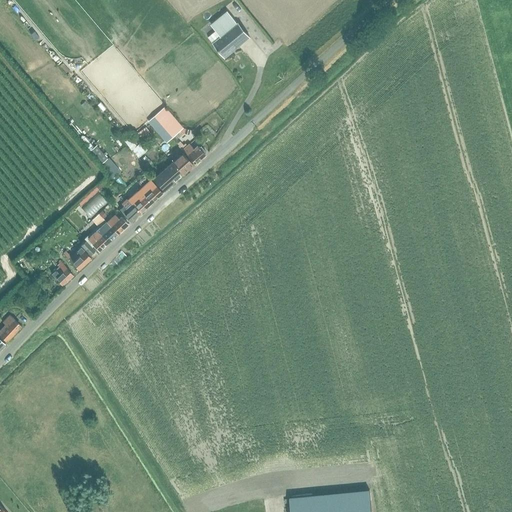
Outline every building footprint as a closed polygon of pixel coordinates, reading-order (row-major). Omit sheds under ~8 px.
[(208,37),(213,43),(225,58),(250,37),(238,23),(227,11),(211,24),(216,30),(208,37)] [(165,138),(182,122),(162,102),(145,118),(165,138)] [(136,127),(138,132),(147,127),(145,122),(136,127)] [(127,133),(122,137),(129,146),(138,157),(147,150),(139,141),(136,144),(127,133)] [(183,150),(187,145),(186,143),(183,145),(180,141),(177,144),(183,150)] [(187,145),(183,150),(195,164),(206,154),(205,153),(206,152),(200,146),(199,146),(198,145),(197,147),(196,146),(193,148),(189,144),(187,145)] [(180,156),(172,163),(183,175),(193,167),(186,160),(184,161),(180,156)] [(109,157),(100,165),(111,178),(121,169),(109,157)] [(165,191),(183,175),(172,163),(154,179),(165,191)] [(139,191),(139,193),(139,194),(140,195),(131,202),(141,213),(163,192),(151,179),(138,190),(139,191)] [(93,182),(76,196),(80,201),(97,186),(93,182)] [(80,203),(86,212),(106,199),(99,190),(80,203)] [(141,213),(131,202),(127,197),(124,201),(127,206),(125,208),(124,207),(120,210),(131,222),(141,213)] [(100,228),(88,239),(99,251),(117,234),(107,222),(106,222),(102,218),(99,214),(99,213),(92,220),(100,228)] [(117,234),(128,224),(121,217),(119,219),(115,215),(107,222),(117,234)] [(67,252),(65,255),(79,270),(91,259),(90,257),(96,251),(87,242),(82,246),(84,248),(72,258),(67,252)] [(58,264),(61,267),(52,275),(62,287),(73,277),(60,262),(58,264)] [(8,327),(0,335),(0,336),(6,343),(22,327),(10,316),(3,323),(8,327)] [(371,511),(370,489),(290,497),(291,511),(371,511)]
